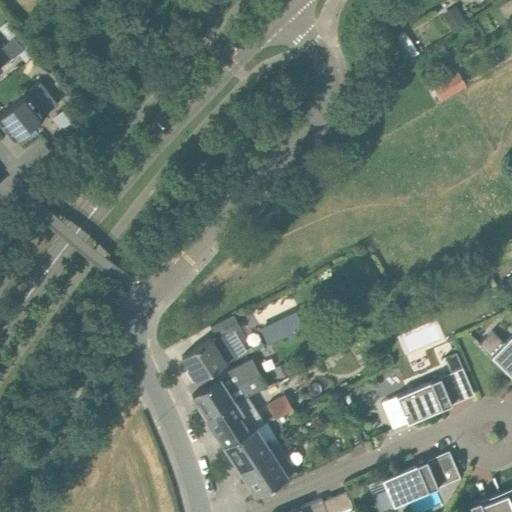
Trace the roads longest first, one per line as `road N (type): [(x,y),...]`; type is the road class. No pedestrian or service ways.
road 1 (tertiary): [(0,334),(156,133),(278,9)]
road 2 (unclassified): [(141,294),(325,97),(326,57),(278,9)]
road 3 (residential): [(246,511),(448,429),(491,432)]
road 4 (residential): [(200,511),(183,448),(133,341),(141,294)]
